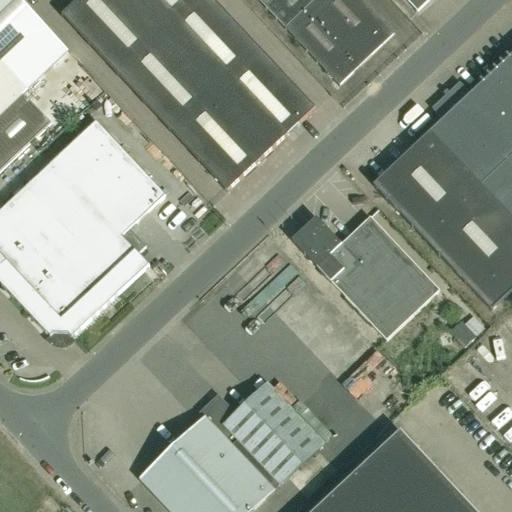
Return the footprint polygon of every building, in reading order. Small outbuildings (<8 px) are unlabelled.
[(0,0),(0,175),(53,124),(25,95),(69,53),(18,0),(0,0)] [(77,0),(62,14),(226,190),(315,108),(214,0),(77,0)] [(259,0),(339,84),(394,33),(363,0),(259,0)] [(406,0),(417,11),(429,0),(406,0)] [(460,83),(444,98),(433,109),(444,121),(374,187),(491,311),(511,290),(511,56),(471,95),(460,83)] [(97,124),(0,214),(0,285),(50,339),(54,336),(68,336),(72,340),(150,268),(135,253),(121,238),(165,197),(97,124)] [(387,341),(440,291),(371,218),(342,245),(317,218),(292,241),(387,341)] [(223,312),(241,293),(233,286),(216,305),(223,312)] [(465,350),(477,338),(464,324),(451,335),(465,350)] [(250,467),(256,461),(280,487),(324,445),(268,385),(236,414),(218,395),(199,413),(204,419),(139,480),(169,511),(251,511),(274,492),(250,467)] [(473,511),(400,433),(315,511),(473,511)] [(125,489),(131,497),(144,486),(138,479),(125,489)]
